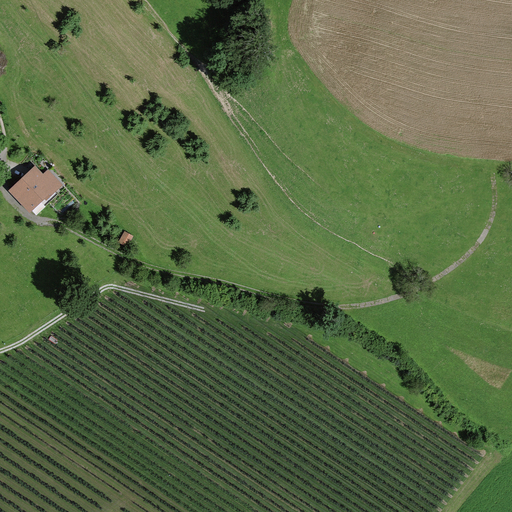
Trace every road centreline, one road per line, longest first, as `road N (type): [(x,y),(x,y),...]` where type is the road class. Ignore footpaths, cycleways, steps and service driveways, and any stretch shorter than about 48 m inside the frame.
road 1 (track): [(0,181),(20,210),(165,272),(316,306),(373,303),(430,282),(488,227),(491,169),(420,155),(338,111),(299,51),(292,0)]
road 2 (track): [(0,350),(107,286),(205,309)]
